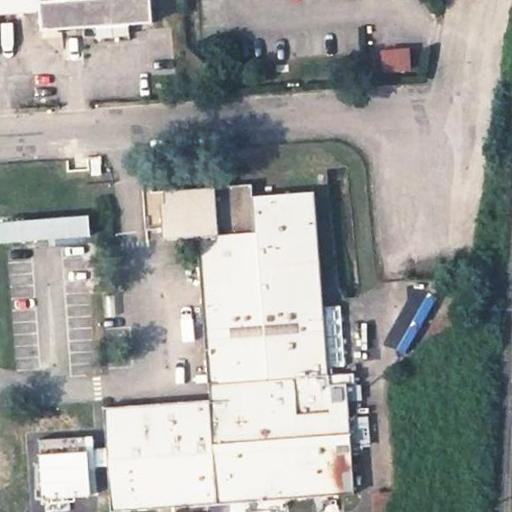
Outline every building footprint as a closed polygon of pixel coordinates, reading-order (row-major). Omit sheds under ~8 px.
[(0,0),(0,3),(22,3),(23,14),(42,12),(44,32),(154,23),(152,0),(0,0)] [(0,15),(23,14),(22,3),(0,3),(0,15)] [(82,192),(95,191),(93,170),(80,171),(82,192)] [(111,413),(117,511),(226,511),(353,504),(349,452),(347,429),(344,392),(327,393),(314,195),(252,199),(251,185),(177,192),(177,185),(166,187),(166,195),(143,197),(146,228),(160,226),(177,225),(178,238),(196,237),(208,404),(111,413)] [(3,218),(4,241),(96,236),(95,214),(3,218)] [(161,239),(178,238),(177,225),(160,226),(161,239)] [(361,333),(365,364),(378,363),(374,332),(361,333)] [(107,511),(117,511),(111,413),(101,414),(107,511)] [(362,427),(347,429),(349,452),(364,451),(362,427)]
